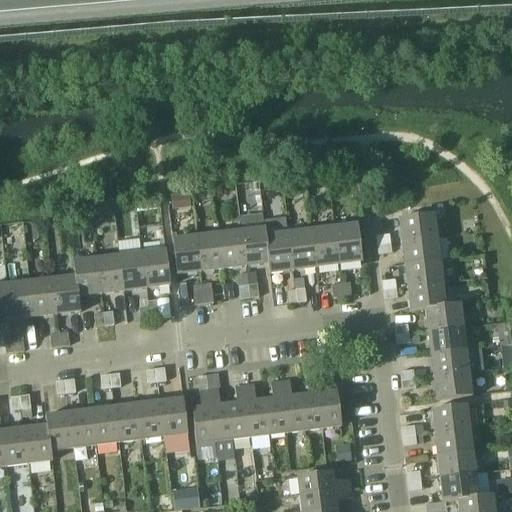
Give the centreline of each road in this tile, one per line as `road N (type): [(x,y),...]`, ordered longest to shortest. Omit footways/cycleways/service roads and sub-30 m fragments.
road 1 (residential): [(375,327),(0,375)]
road 2 (residential): [(400,511),(375,327)]
